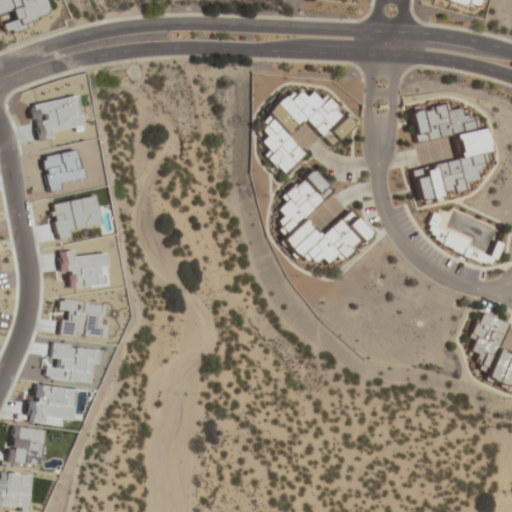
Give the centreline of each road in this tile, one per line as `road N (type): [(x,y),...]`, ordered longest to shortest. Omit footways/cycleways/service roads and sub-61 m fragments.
road 1 (tertiary): [(511,63),(375,44),(199,38),(65,54),(0,78)]
road 2 (residential): [(511,290),(497,293),(406,253),(380,213),(375,44)]
road 3 (residential): [(0,386),(33,293),(0,121)]
